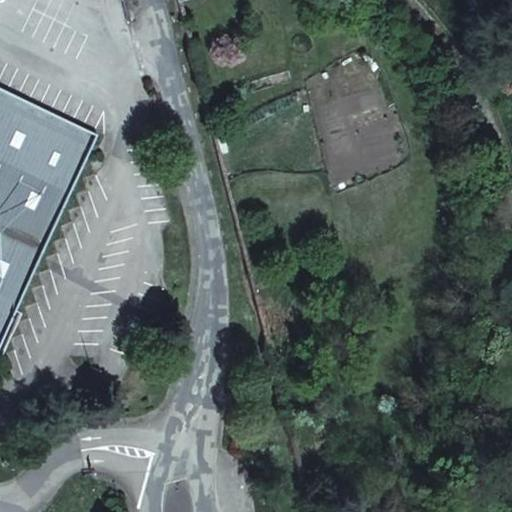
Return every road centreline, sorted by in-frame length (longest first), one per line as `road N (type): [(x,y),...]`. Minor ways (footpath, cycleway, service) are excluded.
road 1 (residential): [(150,0),(214,259),(200,384)]
road 2 (residential): [(200,384),(153,511)]
road 3 (unknown): [(0,37),(115,92)]
road 4 (residential): [(200,511),(200,384)]
